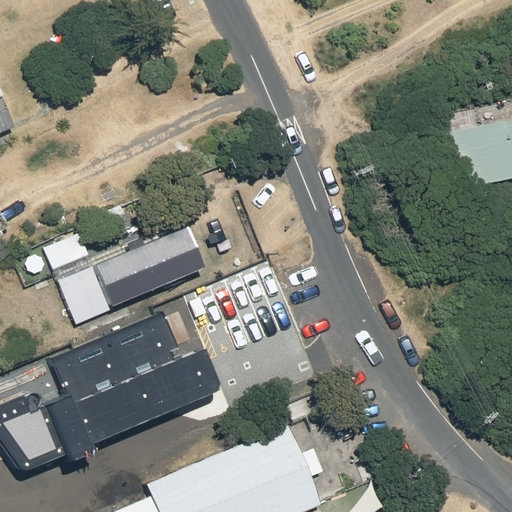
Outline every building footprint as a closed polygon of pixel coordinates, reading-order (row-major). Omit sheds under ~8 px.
[(0,130),(10,127),(0,104),(0,130)] [(511,119),(444,134),(455,189),(511,177),(511,119)] [(93,217),(100,233),(125,223),(118,205),(93,217)] [(183,229),(91,267),(108,308),(200,269),(183,229)] [(69,237),(44,248),(55,273),(80,261),(69,237)] [(0,408),(0,439),(19,467),(23,470),(27,471),(31,470),(71,452),(74,460),(96,451),(93,443),(220,387),(205,349),(183,359),(162,312),(51,358),(70,394),(44,404),(38,392),(0,408)] [(283,425),(144,486),(148,496),(111,511),(300,511),(318,504),(283,425)] [(382,511),(370,481),(331,496),(337,511),(382,511)]
